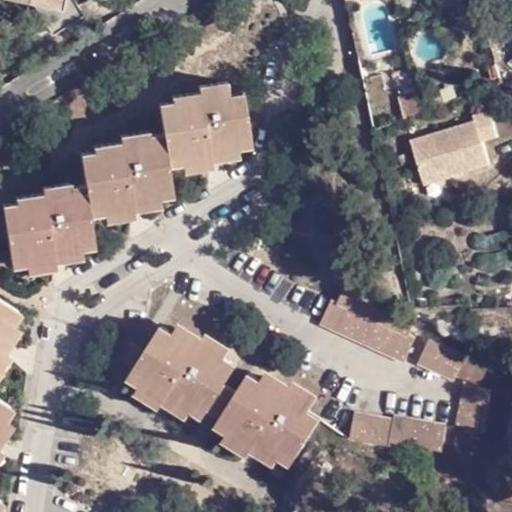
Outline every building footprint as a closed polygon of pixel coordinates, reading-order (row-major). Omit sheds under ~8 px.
[(4,0),(22,4),(22,7),(26,8),(42,12),(46,18),(40,23),(49,37),(72,24),(64,10),(80,0),(4,0)] [(80,0),(64,10),(72,24),(77,21),(71,11),(88,0),(80,0)] [(42,12),(26,8),(45,39),(49,37),(40,23),(46,18),(42,12)] [(490,67),(493,80),(502,77),(498,64),(490,67)] [(155,110),(161,139),(167,175),(181,172),(182,180),(211,176),(209,168),(237,165),(236,157),(250,153),(242,98),(228,100),(225,87),(196,92),(197,97),(169,103),(169,108),(155,110)] [(479,129),(415,147),(424,184),(464,173),(465,179),(491,172),(485,148),(500,144),(494,119),(478,124),(479,129)] [(76,160),(81,191),(87,225),(101,223),(102,231),(131,226),(131,220),(158,215),(157,207),(171,204),(167,175),(161,139),(147,140),(146,137),(116,142),(117,147),(90,152),(90,158),(76,160)] [(464,173),(424,184),(426,191),(466,181),(465,179),(464,173)] [(87,225),(81,191),(68,194),(67,189),(38,194),(39,199),(10,205),(12,210),(0,211),(0,227),(7,277),(22,274),(23,283),(53,278),(52,270),(80,268),(78,259),(93,256),(87,225)] [(410,346),(417,333),(346,296),(339,313),(331,310),(320,336),(405,375),(417,350),(410,346)] [(0,379),(8,366),(2,363),(17,339),(11,334),(18,322),(0,310),(0,379)] [(221,428),(238,401),(227,395),(238,376),(225,367),(232,359),(206,342),(203,348),(179,332),(172,344),(160,335),(125,390),(138,398),(133,405),(158,422),(162,416),(186,431),(190,424),(203,431),(209,421),(221,428)] [(457,393),(467,368),(430,350),(418,376),(457,393)] [(249,383),(238,401),(221,428),(214,439),(226,445),(221,453),(247,469),(251,464),(273,479),(279,471),(291,478),(322,430),(309,423),(320,407),(296,391),(292,395),(269,380),(261,392),(249,383)] [(486,443),(493,402),(465,398),(457,438),(486,443)] [(0,463),(0,452),(9,436),(3,431),(11,420),(0,412),(0,463)] [(390,459),(390,454),(395,431),(355,424),(350,451),(390,459)] [(395,431),(390,454),(443,464),(448,437),(395,427),(395,431)]
